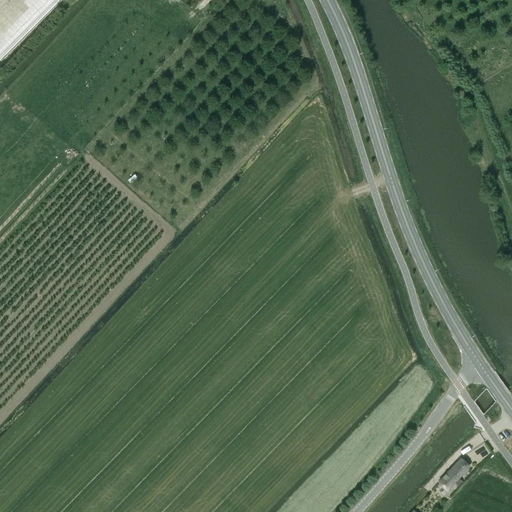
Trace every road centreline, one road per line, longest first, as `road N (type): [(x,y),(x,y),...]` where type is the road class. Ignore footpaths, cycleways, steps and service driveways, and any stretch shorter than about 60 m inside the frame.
road 1 (secondary): [(478,363),(419,257),(327,0)]
road 2 (unclassified): [(478,363),(360,511)]
